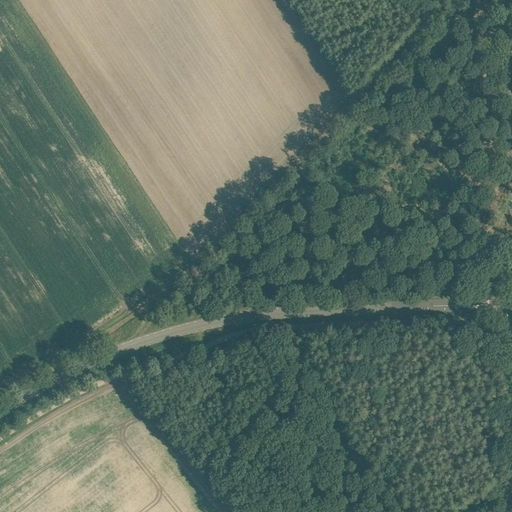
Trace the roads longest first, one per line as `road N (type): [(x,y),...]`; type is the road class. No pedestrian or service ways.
road 1 (tertiary): [(0,412),(68,372),(170,332),(231,318),(458,305)]
road 2 (track): [(170,332),(175,304),(226,241),(375,87),(446,0)]
road 3 (unclassified): [(511,181),(496,0)]
